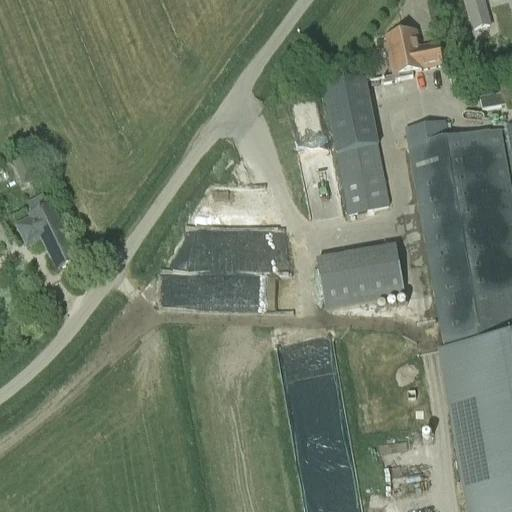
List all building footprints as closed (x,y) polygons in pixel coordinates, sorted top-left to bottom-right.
[(483,0),(468,0),(464,1),(473,34),(491,29),(483,0)] [(412,77),(442,71),(437,49),(418,53),(415,37),(400,40),(397,38),(392,39),(390,42),(387,43),(394,79),(382,81),(383,86),(412,80),(412,77)] [(347,218),(389,209),(382,171),(381,172),(376,148),(378,148),(366,83),(320,92),(335,156),(336,156),(341,179),(340,179),(347,218)] [(482,113),(506,109),(504,97),(480,101),(482,113)] [(442,353),(469,511),(511,511),(511,197),(500,132),(492,134),(448,142),(445,126),(404,133),(407,149),(442,353)] [(40,181),(29,158),(13,165),(23,189),(40,181)] [(29,219),(31,222),(18,229),(27,249),(40,242),(56,274),(77,263),(56,221),(50,209),(49,209),(44,199),(27,206),(33,217),(29,219)] [(404,300),(395,249),(316,264),(326,315),(404,300)] [(294,274),(157,272),(157,310),(294,312),(294,274)]
